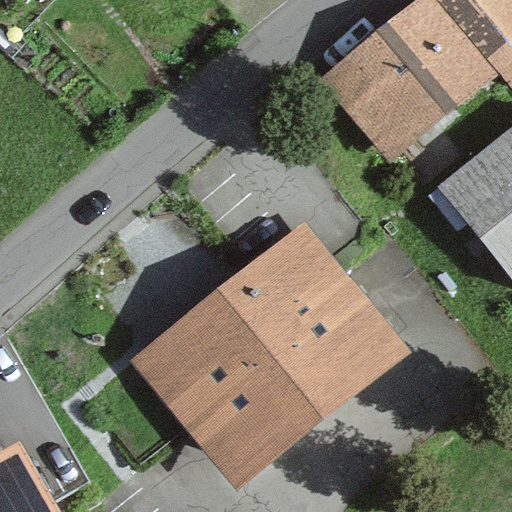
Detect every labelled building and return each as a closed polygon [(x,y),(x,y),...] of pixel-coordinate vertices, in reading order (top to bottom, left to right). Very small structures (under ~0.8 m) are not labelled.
[(511,0),(450,0),(445,4),(511,86),(511,0)] [(439,9),(343,87),(388,143),(484,65),(439,9)] [(467,224),(511,279),(511,131),(432,196),(459,230),(467,224)] [(165,361),(161,365),(238,461),(377,350),(300,254),(197,336),(190,327),(158,352),(165,361)] [(0,511),(37,511),(14,471),(0,479),(0,511)]
